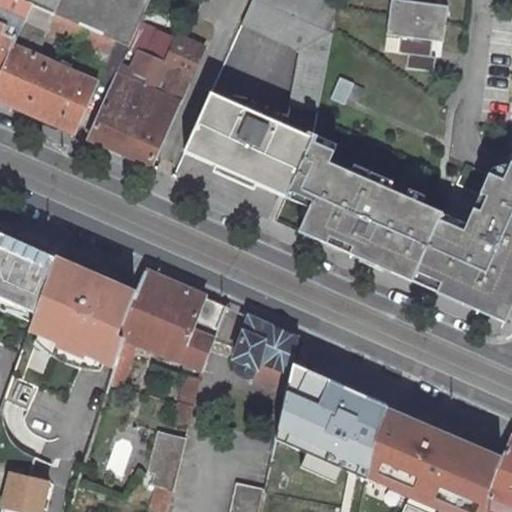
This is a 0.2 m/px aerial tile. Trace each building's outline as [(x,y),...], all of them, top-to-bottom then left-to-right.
[(0,0),(0,8),(21,19),(23,19),(25,15),(30,3),(23,0),(0,0)] [(23,0),(30,3),(47,11),(48,8),(68,19),(113,39),(124,44),(137,16),(144,0),(23,0)] [(300,47),(290,100),(317,107),(332,27),(273,0),(248,0),(241,16),(290,39),(300,47)] [(273,0),(332,27),(337,0),(336,0),(273,0)] [(436,1),(436,0),(389,0),(388,13),(444,20),(446,3),(436,1)] [(25,15),(39,21),(44,10),(30,3),(25,15)] [(10,42),(25,48),(32,33),(44,39),(49,29),(55,14),(44,10),(39,21),(25,15),(23,19),(21,19),(17,29),(10,42)] [(429,53),(431,37),(442,38),(444,20),(388,13),(386,30),(399,32),(397,49),(407,50),(405,64),(432,68),(434,53),(429,53)] [(53,30),(59,17),(55,14),(49,29),(53,30)] [(153,27),(155,24),(137,16),(124,44),(128,45),(135,48),(145,24),(153,27)] [(94,47),(92,52),(105,58),(108,50),(113,39),(68,19),(67,20),(59,17),(53,30),(60,32),(94,47)] [(17,29),(6,24),(0,37),(0,63),(10,42),(17,29)] [(88,136),(149,163),(177,98),(186,75),(201,43),(175,30),(174,33),(155,24),(153,27),(145,24),(135,48),(123,73),(118,71),(111,86),(88,136)] [(44,39),(32,33),(25,48),(10,42),(0,63),(0,96),(18,105),(41,55),(37,53),(44,39)] [(108,50),(124,57),(128,45),(124,44),(113,39),(108,50)] [(118,71),(124,57),(108,50),(105,58),(96,78),(111,86),(118,71)] [(96,78),(41,55),(18,105),(74,129),(96,78)] [(310,134),(208,88),(181,147),(284,194),(303,149),(310,134)] [(484,206),(473,229),(450,219),(451,210),(338,161),(343,150),(320,141),(295,196),(319,206),(307,231),(511,321),(511,177),(500,172),(490,193),(497,195),(491,210),(484,206)] [(0,295),(32,310),(45,273),(52,257),(54,254),(0,230),(0,295)] [(119,336),(134,292),(54,254),(52,257),(45,273),(32,310),(8,379),(65,401),(83,354),(111,365),(120,336),(119,336)] [(211,337),(189,328),(193,318),(215,327),(223,305),(142,269),(139,279),(134,292),(119,336),(120,336),(111,365),(108,374),(120,378),(132,340),(200,367),(211,337)] [(245,315),(230,356),(236,358),(232,367),(234,372),(242,375),(248,372),(285,385),(290,361),(296,337),(245,315)] [(387,403),(290,361),(285,385),(248,372),(236,414),(364,470),(372,428),(379,414),(382,414),(387,403)] [(197,378),(183,373),(172,421),(185,424),(197,378)] [(372,428),(364,470),(406,491),(396,511),(430,511),(445,429),(387,403),(382,414),(379,414),(372,428)] [(182,436),(153,428),(143,468),(150,470),(171,477),(182,436)] [(445,429),(430,511),(445,511),(448,506),(461,511),(485,511),(487,501),(488,490),(502,454),(445,429)] [(502,454),(488,490),(487,501),(499,507),(503,497),(511,501),(511,433),(506,444),(502,454)] [(171,477),(150,470),(146,482),(150,483),(148,491),(165,496),(171,477)] [(7,476),(0,502),(0,511),(37,511),(45,486),(7,476)] [(257,511),(264,484),(236,478),(228,511),(257,511)] [(498,511),(499,507),(487,501),(485,511),(498,511)]
